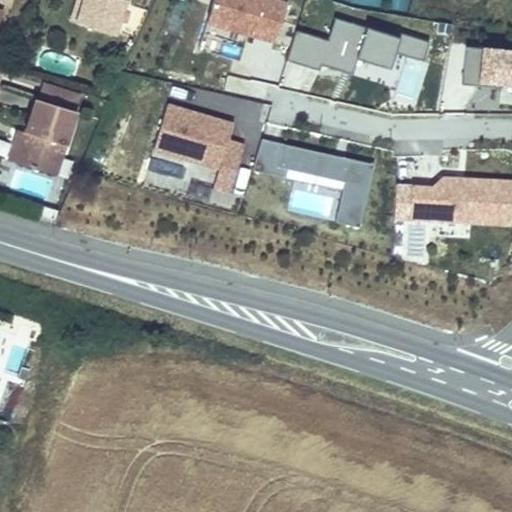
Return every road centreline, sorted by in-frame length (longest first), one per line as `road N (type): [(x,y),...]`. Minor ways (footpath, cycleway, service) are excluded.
road 1 (primary): [(0,243),(485,399)]
road 2 (residential): [(511,132),(408,134),(283,102)]
